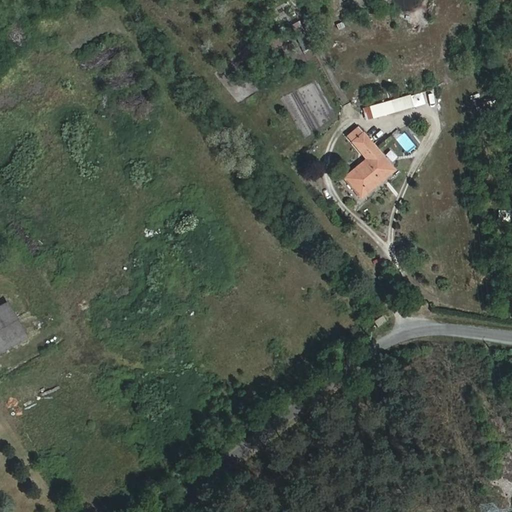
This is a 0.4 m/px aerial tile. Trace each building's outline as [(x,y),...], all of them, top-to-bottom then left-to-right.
[(443,101),(454,98),(452,87),(441,90),(443,101)] [(366,119),(413,106),(409,96),(364,109),(366,119)] [(360,198),(393,170),(358,128),(347,136),(366,159),(343,178),(360,198)] [(408,154),(416,147),(404,132),(395,139),(408,154)] [(0,351),(17,342),(26,337),(7,303),(0,306),(0,351)] [(376,326),(385,322),(382,316),(373,320),(376,326)]
